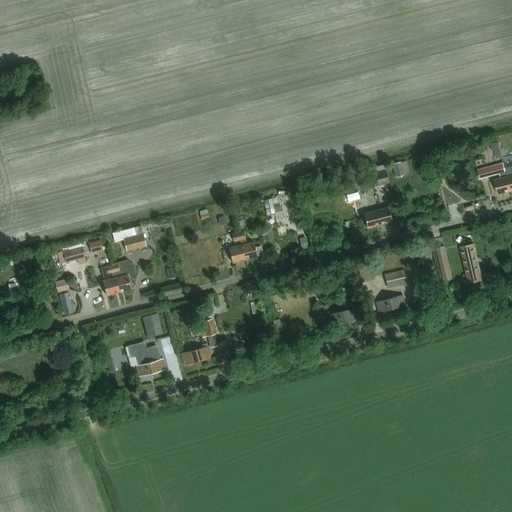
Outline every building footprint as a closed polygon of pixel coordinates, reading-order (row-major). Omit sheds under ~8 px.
[(495,143),(497,157),(504,156),(502,142),(495,143)] [(392,165),(395,178),(409,174),(406,162),(400,163),(392,165)] [(507,177),(504,165),(503,164),(478,171),(480,180),(500,175),(501,179),(507,177)] [(388,184),(385,171),(384,171),(383,166),(369,170),(374,188),(388,184)] [(498,195),(510,192),(507,177),(501,179),(494,181),(498,195)] [(365,207),(362,191),(356,192),(359,208),(365,207)] [(274,214),(271,199),(264,201),(267,215),(274,214)] [(202,210),(204,219),(212,217),(210,208),(202,210)] [(388,208),(375,211),(379,226),(392,222),(388,208)] [(375,211),(363,215),(367,229),(379,226),(375,211)] [(146,247),(141,226),(112,233),(115,242),(123,240),(127,252),(146,247)] [(238,234),(231,235),(233,243),(240,241),(238,234)] [(103,250),(101,240),(89,243),(91,253),(103,250)] [(241,246),(245,260),(257,257),(253,243),(241,246)] [(460,247),(469,284),(483,281),(474,243),(460,247)] [(232,264),(245,260),(241,246),(228,249),(232,264)] [(85,259),(82,247),(62,252),(65,263),(85,259)] [(444,281),(452,278),(447,256),(439,258),(444,281)] [(112,266),(119,293),(131,290),(129,280),(135,279),(136,277),(134,267),(128,261),(112,265),(112,266)] [(357,264),(361,283),(372,281),(368,261),(357,264)] [(106,296),(119,293),(112,266),(101,269),(104,281),(102,282),(106,296)] [(178,277),(176,267),(169,268),(171,278),(178,277)] [(403,270),(384,275),(388,289),(407,284),(403,270)] [(69,290),(66,279),(55,282),(57,293),(69,290)] [(362,299),(358,285),(351,286),(355,300),(362,299)] [(378,313),(405,306),(402,296),(376,303),(378,313)] [(331,326),(358,319),(355,308),(328,315),(331,326)] [(202,338),(214,334),(216,334),(212,319),(198,323),(202,338)] [(167,340),(156,342),(160,353),(170,351),(167,340)] [(144,344),(130,348),(132,357),(140,354),(143,365),(136,367),(139,377),(166,370),(163,359),(159,360),(156,349),(146,352),(144,344)] [(213,357),(210,348),(210,347),(181,355),(184,365),(213,357)]
